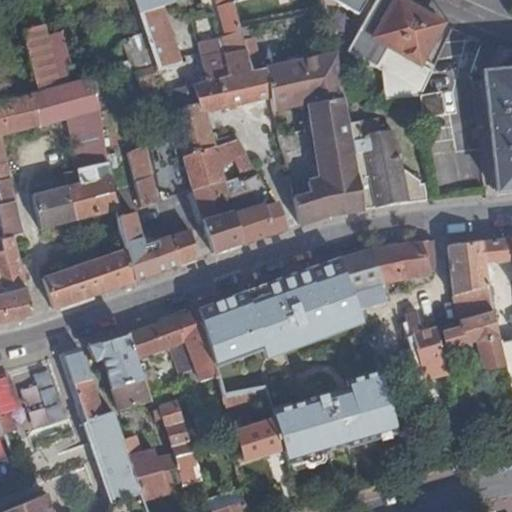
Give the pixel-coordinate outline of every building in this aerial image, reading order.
[(132,0),(145,38),(150,53),(152,59),(155,67),(177,60),(157,5),(165,2),(164,0),(132,0)] [(204,77),(212,105),(265,91),(258,64),(247,66),(235,25),(230,4),(228,0),(216,0),(214,1),(223,31),(214,33),(217,46),(197,51),(204,77)] [(338,11),(345,16),(354,0),(339,0),(344,2),(338,11)] [(435,14),(408,0),(367,0),(340,46),(373,65),(378,93),(412,87),(426,59),(415,54),(435,14)] [(42,22),(20,28),(33,79),(55,74),(42,22)] [(244,23),(235,25),(247,66),(258,64),(250,31),(246,32),(244,23)] [(59,29),(46,33),(55,67),(69,63),(59,29)] [(143,56),(150,53),(145,38),(138,41),(143,56)] [(329,45),(258,64),(265,91),(268,103),(300,96),(309,94),(306,83),(335,76),(329,45)] [(511,190),(511,50),(506,48),(498,45),(491,71),(482,72),(495,192),(511,190)] [(104,71),(124,66),(122,56),(102,61),(104,71)] [(155,67),(152,59),(128,66),(135,87),(151,82),(147,70),(155,67)] [(64,115),(74,166),(76,166),(104,158),(88,76),(76,80),(36,90),(31,92),(37,123),(64,115)] [(190,80),(195,98),(199,108),(212,105),(204,77),(190,80)] [(441,121),(432,83),(412,87),(421,125),(441,121)] [(31,92),(0,99),(0,148),(1,148),(0,142),(0,133),(37,123),(31,92)] [(195,98),(168,105),(179,150),(209,141),(206,130),(199,108),(195,98)] [(309,196),(292,199),(299,225),(339,213),(359,210),(343,123),(339,100),(339,98),(319,101),(320,112),(308,114),(319,179),(306,182),(309,196)] [(375,118),(343,123),(359,210),(427,201),(423,186),(423,180),(420,180),(419,177),(398,163),(390,129),(377,131),(375,118)] [(211,128),(206,130),(209,141),(215,139),(211,128)] [(237,162),(242,170),(254,163),(235,132),(228,135),(234,149),(230,152),(237,162)] [(228,135),(220,137),(226,154),(230,152),(234,149),(228,135)] [(179,150),(188,185),(189,185),(221,174),(220,170),(209,141),(179,150)] [(143,150),(125,154),(131,180),(149,176),(143,150)] [(65,184),(31,192),(37,227),(116,214),(109,192),(104,158),(76,166),(79,181),(65,184)] [(5,159),(0,159),(0,175),(8,173),(5,159)] [(237,162),(220,170),(221,174),(224,181),(242,170),(237,162)] [(242,170),(262,200),(272,196),(254,163),(242,170)] [(79,181),(76,166),(62,170),(65,184),(79,181)] [(8,173),(0,175),(0,188),(11,186),(8,173)] [(221,174),(189,185),(199,220),(232,208),(224,181),(221,174)] [(156,206),(149,176),(131,180),(139,219),(149,218),(148,208),(156,206)] [(11,186),(0,188),(0,200),(14,197),(11,186)] [(168,230),(138,239),(122,189),(109,192),(116,214),(127,245),(137,279),(179,265),(168,230)] [(262,200),(232,208),(244,243),(289,228),(277,195),(272,196),(262,200)] [(0,236),(11,234),(23,231),(14,197),(0,200),(0,236)] [(232,208),(199,220),(211,254),(244,243),(232,208)] [(198,258),(187,225),(168,230),(179,265),(198,258)] [(0,284),(24,278),(11,234),(0,236),(0,241),(1,249),(0,249),(0,284)] [(511,236),(480,241),(483,265),(511,260),(511,236)] [(435,271),(433,247),(432,241),(397,246),(407,281),(429,277),(429,272),(435,271)] [(453,296),(487,288),(483,265),(480,241),(446,245),(453,296)] [(54,308),(137,279),(127,245),(42,272),(54,308)] [(368,249),(339,260),(358,311),(358,312),(387,305),(383,284),(407,281),(397,246),(368,249)] [(259,275),(285,269),(282,257),(256,264),(259,275)] [(301,348),(364,327),(358,312),(358,311),(339,260),(279,280),(301,348)] [(0,322),(29,317),(35,315),(24,278),(0,284),(0,322)] [(262,361),(301,348),(279,280),(197,309),(214,367),(260,353),(262,361)] [(487,288),(453,296),(458,319),(492,310),(487,288)] [(203,388),(220,385),(214,367),(197,309),(126,335),(134,358),(171,346),(181,377),(199,374),(203,388)] [(483,372),(506,367),(501,345),(492,310),(458,319),(461,326),(442,331),(448,352),(476,345),(483,372)] [(424,364),(443,357),(443,356),(436,333),(435,328),(424,332),(418,311),(406,315),(424,364)] [(150,401),(148,397),(138,370),(134,358),(126,335),(88,349),(92,366),(102,363),(118,410),(150,401)] [(511,341),(501,345),(506,367),(511,390),(511,341)] [(101,417),(79,352),(62,355),(85,422),(101,417)] [(443,357),(424,364),(425,378),(447,372),(443,357)] [(153,366),(138,370),(148,397),(162,392),(153,366)] [(44,423),(55,418),(34,371),(23,375),(44,423)] [(348,452),(398,438),(380,376),(345,386),(347,393),(318,402),(334,455),(349,450),(348,452)] [(129,421),(115,425),(146,505),(172,496),(166,475),(196,464),(178,400),(144,410),(148,425),(163,421),(175,458),(160,463),(156,453),(141,457),(129,421)] [(318,402),(273,416),(275,423),(284,454),(289,470),(326,460),(324,458),(334,455),(318,402)] [(115,425),(111,413),(101,417),(85,422),(82,422),(111,502),(114,511),(148,511),(146,505),(115,425)] [(245,465),(284,454),(275,423),(235,434),(245,465)] [(8,454),(0,456),(0,478),(14,473),(8,454)] [(434,456),(405,464),(408,475),(436,469),(434,456)] [(241,491),(209,501),(212,511),(223,511),(246,506),(241,491)] [(51,511),(45,493),(29,500),(14,506),(0,511),(51,511)] [(114,511),(111,502),(105,511),(114,511)]
